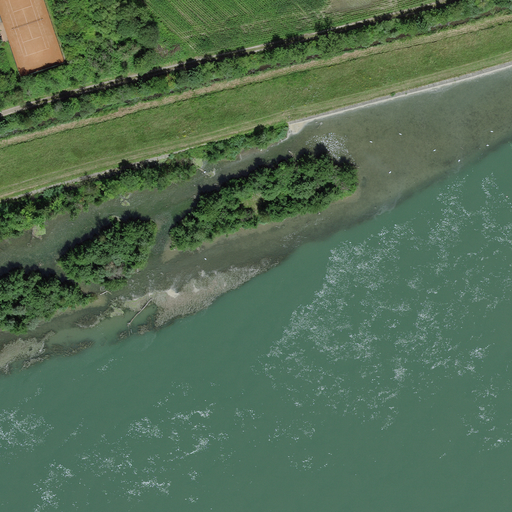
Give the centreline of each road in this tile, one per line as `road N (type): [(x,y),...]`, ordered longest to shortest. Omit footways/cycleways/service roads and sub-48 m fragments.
road 1 (track): [(511,54),(0,187)]
road 2 (track): [(426,0),(0,109)]
